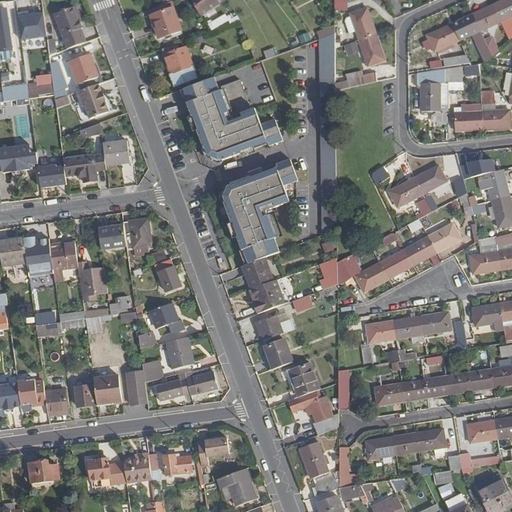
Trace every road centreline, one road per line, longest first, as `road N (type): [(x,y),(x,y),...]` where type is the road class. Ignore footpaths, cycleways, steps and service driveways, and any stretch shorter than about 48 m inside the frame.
road 1 (residential): [(457,0),(403,30),(404,142),(427,153),(511,143)]
road 2 (residential): [(0,444),(254,410)]
road 3 (tertiary): [(173,194),(254,410)]
road 4 (tertiary): [(102,0),(173,194)]
road 5 (residential): [(173,194),(0,217)]
road 6 (residential): [(511,404),(350,429)]
